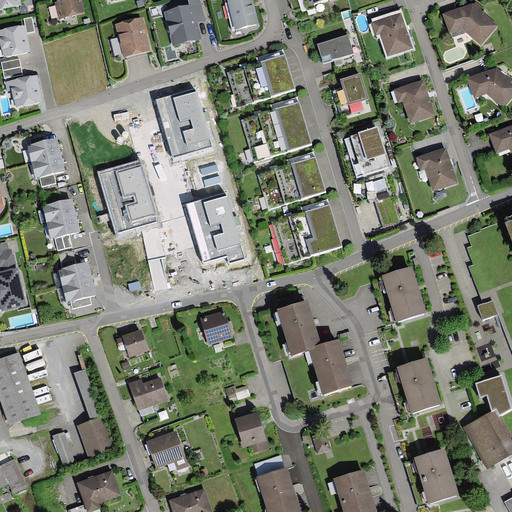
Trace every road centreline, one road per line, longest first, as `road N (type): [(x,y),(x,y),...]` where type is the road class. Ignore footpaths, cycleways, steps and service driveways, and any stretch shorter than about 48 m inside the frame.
road 1 (residential): [(273,32),(258,44),(0,133)]
road 2 (residential): [(273,32),(300,48),(363,255)]
road 3 (residential): [(241,292),(282,421),(301,425),(361,406)]
road 4 (residential): [(415,8),(480,205)]
road 5 (residential): [(89,323),(156,511)]
road 6 (residential): [(241,292),(89,323)]
road 7 (residential): [(317,275),(358,335),(375,392),(361,406)]
road 8 (residential): [(480,205),(363,255)]
